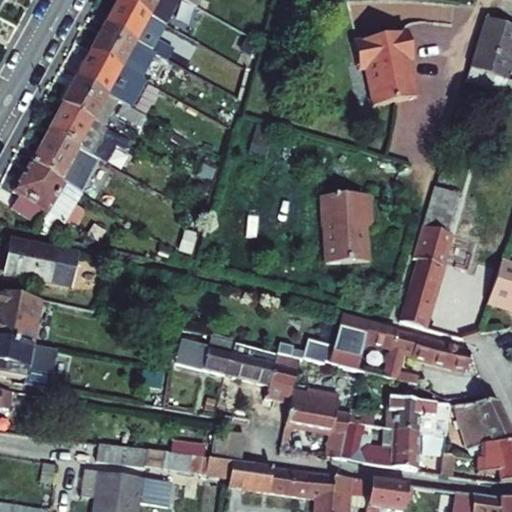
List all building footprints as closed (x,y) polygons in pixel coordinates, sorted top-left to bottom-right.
[(120,0),(120,2),(148,17),(156,0),(120,0)] [(156,0),(148,17),(165,27),(179,1),(178,0),(156,0)] [(178,0),(179,1),(195,9),(199,0),(178,0)] [(151,54),(193,77),(199,66),(157,42),(165,27),(148,17),(120,2),(105,28),(133,44),(142,48),(151,54)] [(511,28),(485,20),(465,84),(511,99),(511,84),(506,82),(511,64),(511,28)] [(131,77),(137,80),(151,54),(142,48),(136,58),(128,53),(133,44),(105,28),(91,55),(131,77)] [(400,29),(346,39),(368,103),(412,95),(400,29)] [(240,53),(250,59),(257,45),(247,40),(240,53)] [(128,53),(136,58),(142,48),(133,44),(128,53)] [(91,55),(77,81),(117,103),(131,77),(91,55)] [(62,108),(102,130),(117,103),(77,81),(62,108)] [(469,104),(483,108),(487,96),(473,92),(469,104)] [(144,118),(150,108),(128,96),(122,106),(144,118)] [(116,116),(141,130),(146,119),(144,118),(122,106),(116,116)] [(102,130),(62,108),(48,134),(92,158),(99,162),(106,166),(115,149),(123,153),(128,144),(102,130)] [(249,155),(263,160),(272,131),(257,127),(249,155)] [(80,195),(99,162),(92,158),(48,134),(31,165),(74,192),(80,195)] [(33,233),(44,236),(54,221),(62,226),(80,195),(74,192),(31,165),(12,194),(19,198),(11,211),(36,228),(33,233)] [(395,320),(420,326),(454,212),(461,213),(464,200),(429,190),(395,320)] [(368,196),(313,198),(313,230),(318,230),(320,266),(364,263),(361,229),(371,228),(368,196)] [(44,236),(55,239),(62,226),(54,221),(44,236)] [(180,252),(190,255),(195,236),(186,233),(180,252)] [(3,276),(68,290),(76,255),(10,242),(3,276)] [(511,313),(511,265),(500,261),(487,305),(511,313)] [(0,341),(31,347),(40,301),(0,293),(0,341)] [(114,296),(110,314),(125,317),(129,299),(114,296)] [(306,341),(301,360),(324,366),(324,364),(339,367),(339,369),(355,372),(361,345),(389,352),(383,379),(396,382),(397,375),(402,357),(451,371),(466,373),(469,353),(340,316),(332,347),(306,341)] [(179,341),(174,364),(224,377),(233,343),(210,337),(207,348),(179,341)] [(0,377),(35,384),(37,373),(51,376),(56,352),(31,347),(0,341),(0,377)] [(224,377),(266,388),(273,365),(262,362),(265,352),(233,343),(224,377)] [(262,362),(273,365),(275,355),(265,352),(262,362)] [(275,403),(288,406),(335,415),(335,412),(305,406),(308,395),(290,391),(297,361),(275,355),(273,365),(266,388),(263,401),(275,403)] [(140,387),(160,390),(162,376),(143,372),(140,387)] [(396,382),(415,387),(418,380),(397,375),(396,382)] [(0,408),(7,410),(10,393),(0,391),(0,408)] [(308,395),(305,406),(335,412),(338,398),(308,392),(308,395)] [(204,411),(211,413),(215,401),(207,399),(204,411)] [(419,405),(393,400),(392,432),(417,435),(419,405)] [(487,446),(511,447),(494,402),(472,406),(453,407),(468,452),(479,448),(478,458),(490,459),(487,446)] [(419,405),(417,435),(443,439),(447,408),(419,405)] [(288,406),(285,426),(329,435),(327,442),(342,445),(347,425),(333,423),(335,415),(288,406)] [(348,418),(347,425),(362,427),(364,416),(349,414),(348,418)] [(335,415),(333,423),(347,425),(348,418),(335,415)] [(372,418),(364,416),(362,427),(371,429),(372,418)] [(347,425),(342,445),(339,461),(377,468),(415,472),(417,435),(392,432),(387,431),(371,429),(362,427),(347,425)] [(244,436),(215,432),(213,446),(242,450),(244,436)] [(279,456),(286,458),(290,435),(283,434),(279,456)] [(441,458),(441,456),(443,440),(422,437),(421,456),(441,458)] [(339,461),(342,445),(327,442),(324,458),(332,460),(339,461)] [(95,463),(142,470),(143,468),(145,451),(98,445),(95,463)] [(242,450),(213,446),(211,460),(230,463),(240,464),(242,450)] [(497,486),(511,486),(511,447),(487,446),(490,459),(478,458),(476,459),(476,476),(495,475),(497,486)] [(479,448),(468,452),(467,458),(476,459),(478,458),(479,448)] [(145,451),(143,468),(162,470),(164,454),(145,451)] [(162,470),(186,475),(188,457),(164,454),(162,470)] [(438,477),(448,479),(450,457),(441,456),(441,458),(438,477)] [(228,479),(230,463),(188,457),(186,475),(228,482),(228,479)] [(349,480),(276,471),(230,463),(228,479),(228,489),(314,501),(313,511),(347,511),(348,508),(349,497),(349,480)] [(41,482),(52,484),(54,466),(43,465),(41,482)] [(98,475),(92,511),(136,511),(137,507),(168,511),(172,485),(98,475)] [(369,482),(349,480),(349,497),(367,500),(369,482)] [(365,510),(365,511),(375,511),(376,509),(393,511),(403,511),(404,501),(406,488),(369,482),(367,500),(365,510)] [(511,511),(511,502),(454,495),(452,511),(511,511)] [(367,500),(349,497),(348,508),(365,510),(367,500)]
